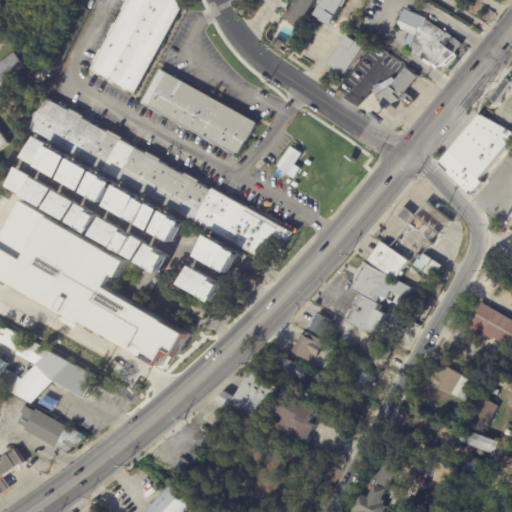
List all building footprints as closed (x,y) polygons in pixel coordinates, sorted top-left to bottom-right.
[(178,0),(182,8),(136,93),(129,89),(128,91),(123,89),(125,87),(115,82),(114,84),(110,82),(111,80),(101,75),(100,76),(96,74),(97,72),(92,69),(96,63),(94,61),(101,49),(102,50),(109,36),(116,23),(124,10),(123,9),(128,0),(178,0)] [(290,0),(282,14),(273,9),(278,0),(290,0)] [(284,20),(296,0),(316,0),(300,27),(296,24),(294,27),(284,20)] [(347,0),(344,7),(342,5),(330,26),(320,20),(321,18),(315,15),(323,0),(347,0)] [(461,46),(455,55),(437,69),(403,48),(409,35),(397,29),(405,11),(427,21),(426,21),(446,36),(447,35),(461,46)] [(337,70),(329,64),(342,44),(347,35),(364,47),(346,74),(340,70),(339,71),(337,70)] [(282,44),(278,51),(269,45),(273,39),(282,44)] [(0,64),(17,52),(28,66),(0,86),(0,126),(13,144),(0,152),(0,64)] [(405,67),(417,77),(405,91),(415,100),(408,107),(399,100),(384,109),(371,90),(373,89),(372,86),(378,83),(379,85),(391,77),(394,81),(405,67)] [(232,108),(259,123),(241,157),(237,155),(238,154),(233,152),(232,153),(225,150),(226,149),(218,144),(218,146),(205,139),(206,138),(192,130),(191,132),(177,124),(177,122),(164,115),(164,116),(151,109),(151,108),(143,103),(161,69),(232,108)] [(30,129),(48,97),(72,111),(74,108),(88,116),(87,119),(111,132),(113,130),(127,138),(126,140),(150,154),(152,152),(166,160),(165,162),(189,175),(191,173),(205,181),(204,183),(216,190),(217,188),(292,229),(264,258),(30,129)] [(511,130),(511,141),(479,178),(483,183),(473,195),(439,163),(479,113),(511,130)] [(17,129),(21,122),(26,125),(23,132),(17,129)] [(51,144),(40,165),(27,158),(38,136),(51,144)] [(75,157),(64,178),(42,166),(54,145),(75,157)] [(289,175),(281,169),(282,168),(278,166),(291,146),(303,154),(289,175)] [(98,171),(87,192),(65,180),(77,159),(98,171)] [(29,192),(29,193),(12,184),(23,164),(40,173),(29,192)] [(122,184),(112,203),(101,197),(101,199),(89,192),(101,171),(122,184)] [(52,205),(31,193),(41,174),(62,186),(52,205)] [(145,197),(134,218),(112,206),(124,185),(145,197)] [(76,219),(54,207),(65,189),(86,201),(76,219)] [(169,210),(157,231),(145,225),(147,223),(138,218),(147,203),(145,202),(148,198),(169,210)] [(0,242),(24,200),(131,261),(122,277),(118,275),(110,288),(192,335),(181,354),(172,349),(163,366),(86,322),(85,324),(0,275),(0,242)] [(432,205),(452,221),(441,234),(439,232),(432,241),(434,242),(426,254),(443,265),(435,279),(390,246),(399,238),(398,237),(410,223),(400,215),(407,207),(417,214),(428,201),(432,205)] [(100,232),(78,220),(88,202),(110,214),(100,232)] [(191,226),(190,228),(189,228),(181,242),(172,237),(171,239),(159,233),(171,211),(193,223),(191,226)] [(124,245),(124,246),(102,234),(112,216),(134,228),(124,245)] [(158,239),(148,258),(126,246),(129,241),(130,241),(136,230),(145,234),(146,233),(158,239)] [(238,273),(238,274),(228,269),(227,271),(204,258),(216,237),(250,256),(247,260),(246,260),(238,273)] [(174,262),(169,272),(148,260),(158,241),(179,253),(174,262)] [(409,261),(397,279),(369,260),(381,242),(409,261)] [(400,304),(394,301),(398,295),(390,291),(386,298),(380,295),(376,303),(379,305),(378,308),(407,323),(401,336),(398,335),(394,342),(377,333),(376,336),(346,321),(361,294),(352,289),(366,264),(390,277),(388,280),(394,284),(396,280),(413,289),(407,299),(404,297),(400,304)] [(162,275),(148,300),(128,289),(133,280),(137,282),(146,266),(162,275)] [(226,285),(220,297),(217,303),(207,297),(207,298),(184,284),(194,266),(217,279),(216,280),(226,285)] [(211,305),(205,317),(194,312),(192,316),(181,310),(189,295),(211,305)] [(483,303),(511,320),(511,348),(494,338),(493,339),(484,334),(479,342),(463,333),(481,302),(483,303)] [(334,320),(326,336),(312,329),(315,322),(314,321),(315,319),(317,319),(319,313),(334,320)] [(0,321),(98,377),(86,398),(55,380),(32,404),(0,385),(0,358),(8,363),(5,369),(19,376),(26,369),(30,371),(35,365),(15,353),(16,351),(0,342),(0,321)] [(325,340),(317,354),(312,352),(309,359),(292,349),(295,343),(294,343),(297,337),(298,338),(302,332),(306,334),(308,330),(325,340)] [(387,359),(382,368),(370,361),(378,347),(390,354),(387,359)] [(296,373),(292,380),(279,372),(288,356),(309,368),(304,377),(296,373)] [(448,367),(470,379),(466,387),(499,406),(488,426),(471,416),(478,403),(474,400),(471,405),(434,385),(445,365),(448,367)] [(255,372),(278,386),(257,421),(230,404),(228,407),(215,399),(225,389),(235,396),(251,369),(255,372)] [(372,375),(378,378),(367,398),(350,388),(360,369),(372,375)] [(333,384),(331,386),(311,375),(313,371),(334,382),(333,384)] [(308,395),(298,389),(300,385),(310,390),(308,395)] [(318,389),(326,393),(324,398),(333,403),(329,410),(309,399),(315,387),(318,389)] [(495,395),(488,392),(490,387),(497,390),(495,395)] [(318,410),(322,412),(316,423),(320,425),(308,444),(274,424),(292,394),(318,410)] [(32,410),(36,412),(37,410),(69,427),(70,426),(88,436),(68,454),(27,431),(28,428),(20,424),(25,414),(22,413),(26,406),(32,410)] [(335,406),(343,409),(340,415),(333,411),(335,406)] [(463,442),(467,430),(503,443),(498,456),(463,442)] [(196,442),(204,449),(184,474),(176,468),(179,464),(178,462),(181,458),(183,460),(185,458),(183,457),(196,442)] [(22,454),(28,463),(2,479),(8,488),(3,495),(0,490),(0,462),(19,449),(22,454)] [(391,461),(401,466),(389,489),(372,479),(384,457),(391,461)] [(462,470),(469,460),(484,471),(476,481),(462,470)] [(146,478),(139,471),(142,468),(149,475),(146,478)] [(194,503),(198,506),(192,511),(147,511),(175,484),(194,503)] [(388,491),(384,500),(387,502),(385,506),(389,508),(387,511),(353,511),(362,495),(370,498),(376,485),(389,490),(388,491)]
